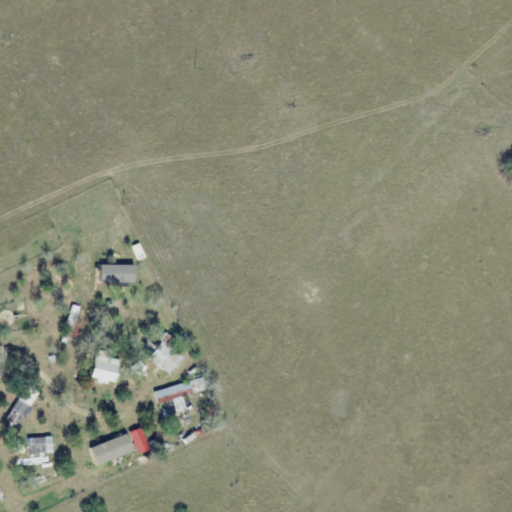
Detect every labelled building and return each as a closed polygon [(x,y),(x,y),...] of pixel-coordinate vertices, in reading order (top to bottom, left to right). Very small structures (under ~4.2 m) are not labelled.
[(169,375),(183,357),(161,340),(147,357),(169,375)] [(111,385),(121,368),(99,356),(90,373),(111,385)] [(153,390),(157,405),(175,401),(177,410),(184,408),(181,396),(203,391),(200,379),(153,390)] [(15,424),(27,404),(18,398),(6,418),(15,424)] [(135,454),(131,444),(94,459),(98,469),(135,454)]
